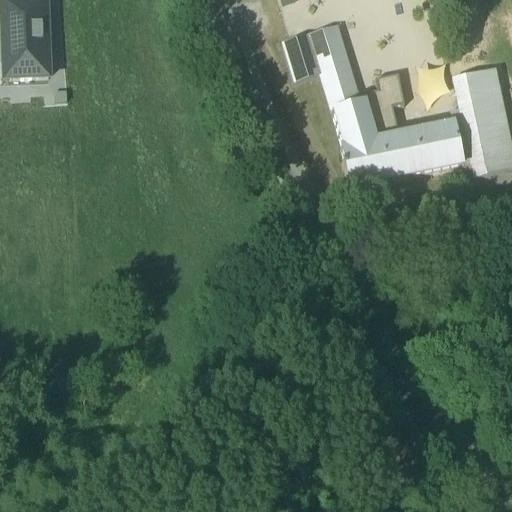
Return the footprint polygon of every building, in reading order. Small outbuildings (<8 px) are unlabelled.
[(0,0),(0,37),(2,80),(47,79),(43,0),(0,0)] [(331,112),(362,103),(360,96),(337,26),(308,35),(319,73),(331,112)] [(293,81),(319,73),(308,35),(281,43),(293,81)] [(511,153),(494,70),(451,79),(458,110),(449,112),(452,125),(453,125),(462,165),(462,171),(470,169),(473,179),(511,170),(511,153)] [(397,76),(375,81),(377,92),(360,96),(362,103),(365,102),(376,140),(398,136),(391,109),(404,106),(397,76)] [(362,103),(331,112),(342,148),(376,140),(365,102),(362,103)] [(342,148),(340,148),(343,161),(341,162),(342,168),(344,167),(349,188),(462,165),(453,125),(452,125),(376,140),(342,148)]
